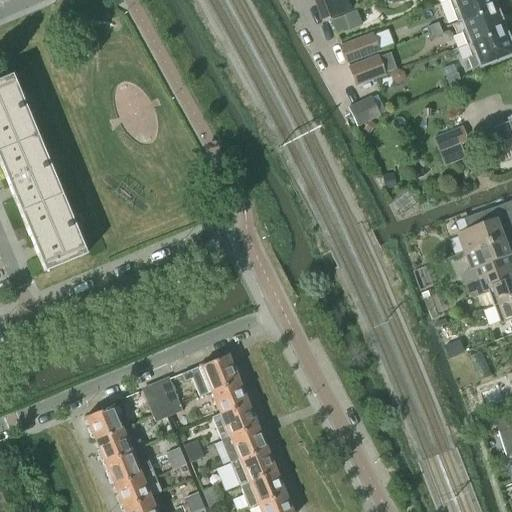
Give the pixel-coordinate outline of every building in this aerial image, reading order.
[(311,0),(312,0),(321,22),(347,12),(342,0),(311,0)] [(448,0),(457,21),(457,22),(494,8),(491,1),(491,0),(448,0)] [(455,34),(461,32),(466,44),(502,30),(502,28),(504,24),(501,15),(497,15),(494,8),(457,22),(457,21),(451,24),(455,34)] [(343,16),(330,20),(335,34),(348,29),(343,16)] [(438,21),(428,25),(431,32),(441,28),(438,21)] [(433,38),(443,34),(441,28),(431,32),(433,38)] [(503,32),(503,30),(502,30),(466,44),(475,67),(511,53),(508,45),(511,41),(508,33),(503,32)] [(346,64),(378,51),(371,32),(339,45),(346,64)] [(354,86),(384,75),(376,55),(346,66),(354,86)] [(444,78),(447,85),(459,80),(456,73),(444,78)] [(10,75),(0,78),(0,168),(43,272),(84,254),(10,75)] [(378,116),(369,96),(348,106),(357,125),(378,116)] [(510,121),(494,127),(500,143),(497,144),(503,161),(511,157),(511,116),(509,118),(510,121)] [(367,133),(373,125),(368,121),(362,129),(367,133)] [(432,138),(437,150),(466,139),(460,126),(432,138)] [(464,157),(458,143),(437,151),(443,166),(464,157)] [(395,187),(392,174),(381,176),(383,188),(395,187)] [(505,237),(502,229),(511,225),(511,222),(505,204),(465,218),(469,230),(457,234),(464,252),(505,237)] [(505,237),(464,252),(470,269),(465,271),(462,278),(465,285),(479,279),(511,266),(511,253),(505,237)] [(511,266),(479,279),(479,280),(465,285),(468,294),(475,297),(489,292),(494,306),(511,299),(511,266)] [(511,299),(494,306),(501,324),(510,321),(511,326),(511,299)] [(444,318),(433,322),(435,327),(446,323),(444,318)] [(455,343),(444,348),(448,358),(460,353),(455,343)] [(480,352),(467,358),(478,382),(491,375),(480,352)] [(198,397),(207,393),(237,381),(226,355),(180,374),(183,382),(190,378),(198,397)] [(168,379),(156,384),(165,405),(177,401),(168,379)] [(209,418),(246,403),(237,381),(207,393),(216,415),(208,418),(209,418)] [(152,386),(141,390),(150,412),(161,407),(152,386)] [(112,402),(111,405),(113,410),(114,411),(127,405),(123,397),(123,398),(112,402)] [(177,401),(165,405),(170,415),(181,410),(177,401)] [(218,441),(255,426),(246,403),(209,418),(218,441)] [(121,429),(121,428),(111,405),(83,417),(93,440),(121,429)] [(154,422),(165,417),(161,407),(150,412),(154,422)] [(497,431),(511,425),(511,424),(508,415),(493,421),(497,431)] [(121,429),(93,440),(102,462),(141,446),(131,424),(121,428),(121,429)] [(511,438),(511,425),(497,431),(501,442),(511,438)] [(227,463),(265,448),(255,426),(218,441),(227,463)] [(196,441),(184,446),(187,454),(199,449),(196,441)] [(111,485),(150,469),(141,446),(102,462),(111,485)] [(178,448),(164,454),(167,462),(181,456),(178,448)] [(244,483),(274,471),(265,448),(227,463),(236,486),(244,483)] [(187,454),(190,461),(202,456),(199,449),(187,454)] [(167,462),(171,469),(184,464),(181,456),(167,462)] [(121,507),(149,496),(159,491),(150,469),(111,485),(121,507)] [(274,471),(244,483),(254,505),(283,493),(274,471)] [(214,485),(202,490),(206,499),(218,494),(214,485)] [(0,511),(6,511),(8,511),(0,491),(0,511)] [(196,493),(183,498),(186,506),(200,501),(196,493)] [(256,511),(291,511),(283,493),(254,505),(256,511)] [(209,506),(221,501),(218,494),(206,499),(209,506)] [(155,511),(149,496),(121,507),(122,511),(155,511)] [(188,511),(194,511),(203,509),(200,501),(186,506),(188,511)]
